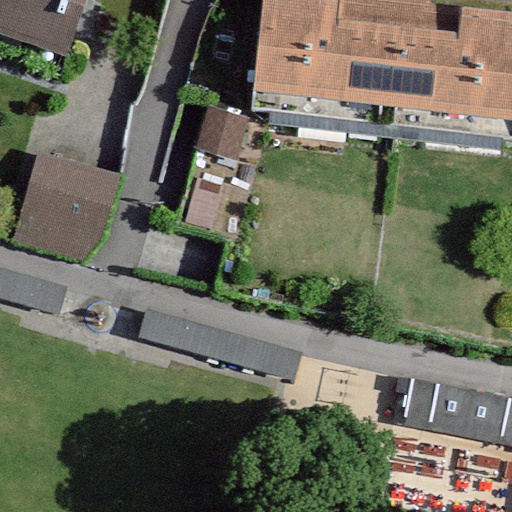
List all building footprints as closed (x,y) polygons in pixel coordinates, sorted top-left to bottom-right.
[(0,0),(0,38),(75,64),(97,0),(0,0)] [(511,24),(272,0),(263,0),(252,112),(511,138),(511,24)] [(211,112),(182,225),(236,240),(265,126),(211,112)] [(40,155),(14,247),(89,269),(105,243),(123,178),(40,155)] [(0,271),(0,302),(70,321),(78,292),(0,271)] [(154,309),(146,339),(292,378),(300,349),(154,309)] [(511,401),(416,381),(406,426),(511,447),(511,401)]
